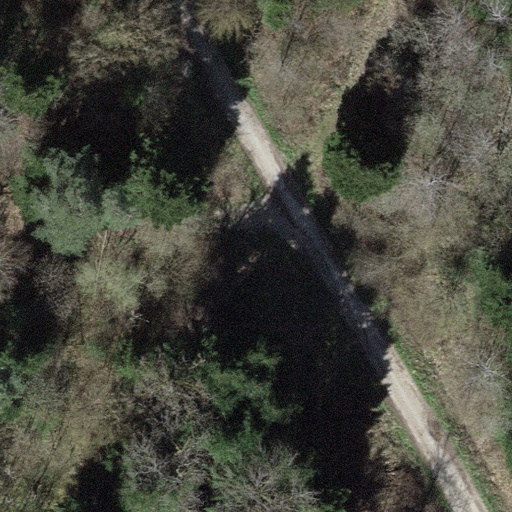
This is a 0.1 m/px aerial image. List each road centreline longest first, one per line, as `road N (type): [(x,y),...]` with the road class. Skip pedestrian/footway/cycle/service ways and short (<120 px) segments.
road 1 (track): [(168,0),(467,511)]
road 2 (track): [(301,224),(386,0)]
